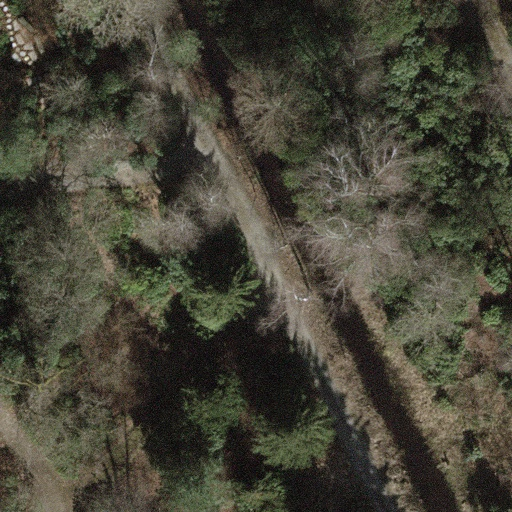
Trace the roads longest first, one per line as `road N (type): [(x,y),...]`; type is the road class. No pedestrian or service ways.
road 1 (track): [(124,0),(380,511)]
road 2 (track): [(71,503),(267,285)]
road 3 (track): [(0,215),(55,166),(134,183),(203,159)]
road 4 (track): [(69,511),(71,503),(0,408)]
